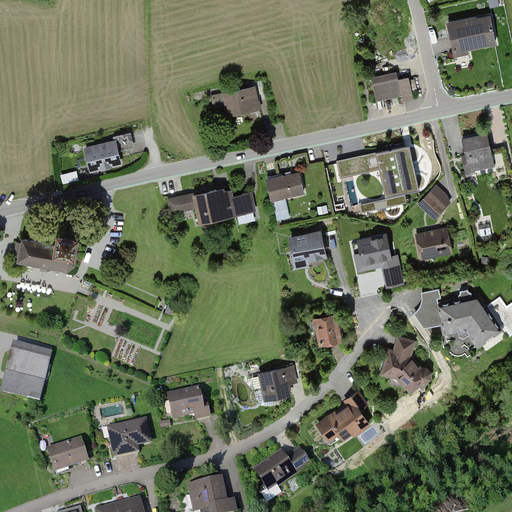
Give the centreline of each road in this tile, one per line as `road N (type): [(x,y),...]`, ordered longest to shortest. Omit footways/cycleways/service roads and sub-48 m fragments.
road 1 (residential): [(0,212),(439,112)]
road 2 (residential): [(386,314),(305,408),(249,445),(21,511)]
